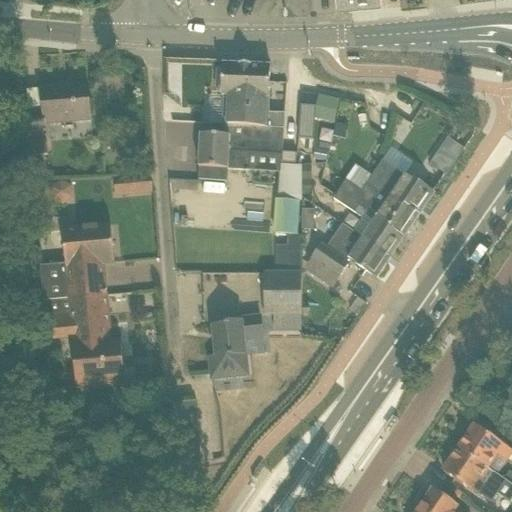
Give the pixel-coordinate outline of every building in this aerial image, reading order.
[(381,8),(380,0),(336,0),(338,12),(381,8)] [(223,64),(223,68),(220,68),(217,71),(217,90),(219,92),(222,94),(222,96),(226,97),(224,125),(242,127),(284,129),(285,119),(269,119),(269,98),(271,66),(223,64)] [(29,112),(30,132),(30,137),(45,136),(44,124),(91,121),(88,86),(67,87),(67,89),(60,90),(60,88),(42,89),(44,111),(29,112)] [(334,123),(339,101),(320,97),(316,107),(316,118),(334,123)] [(201,136),(199,169),(246,171),(247,153),(282,155),(284,129),(242,127),(242,139),(230,138),(230,137),(201,136)] [(327,162),(329,152),(318,149),(315,159),(327,162)] [(429,164),(447,176),(456,164),(437,151),(429,164)] [(283,153),(282,155),(282,163),(296,164),(297,154),(283,153)] [(367,185),(403,208),(404,205),(419,215),(433,194),(406,175),(405,177),(383,162),(367,185)] [(303,197),(303,168),(281,167),(278,200),(303,201),(303,197)] [(303,168),(303,197),(313,196),(312,168),(303,168)] [(346,180),(334,199),(354,213),(359,206),(369,212),(371,209),(380,215),(379,216),(393,225),(391,228),(404,237),(419,215),(404,205),(403,208),(367,185),(363,192),(346,180)] [(116,195),(154,193),(154,183),(116,185),(116,195)] [(276,200),(274,234),(299,236),(301,202),(276,200)] [(359,206),(354,213),(364,220),(367,216),(375,222),(364,239),(391,257),(404,237),(391,228),(393,225),(379,216),(380,215),(371,209),(369,212),(359,206)] [(391,257),(364,239),(342,225),(326,250),(322,247),(314,258),(340,276),(348,265),(347,264),(350,260),(376,278),(391,257)] [(114,264),(111,226),(63,231),(69,300),(107,296),(104,265),(114,264)] [(302,274),(302,252),(302,236),(299,236),(288,236),(288,246),(276,246),(276,274),(288,274),(302,274)] [(266,316),(302,316),(302,274),(288,274),(276,274),(266,274),(266,316)] [(46,343),(73,340),(77,388),(109,385),(125,384),(121,341),(111,342),(107,296),(69,300),(70,314),(44,317),(46,343)] [(240,322),(225,324),(225,326),(213,328),(217,358),(210,358),(212,380),(247,376),(245,356),(244,341),(258,340),(262,335),(260,318),(240,320),(240,322)] [(171,403),(172,418),(198,416),(197,401),(171,403)] [(460,449),(487,468),(496,455),(506,461),(511,451),(475,426),(460,449)] [(487,468),(460,449),(444,473),(481,498),(482,496),(491,503),(506,481),(487,468)] [(454,511),(458,507),(433,489),(420,509),(424,511),(454,511)]
